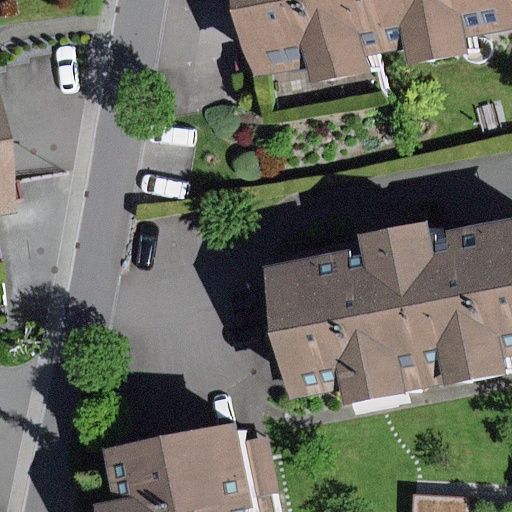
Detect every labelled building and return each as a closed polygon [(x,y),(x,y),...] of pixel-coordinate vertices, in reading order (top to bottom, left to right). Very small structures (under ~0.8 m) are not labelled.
[(511,0),(275,0),(291,78),(511,33),(511,0)] [(0,207),(16,205),(0,104),(0,207)] [(511,214),(309,257),(338,394),(511,357),(511,214)] [(296,511),(276,410),(142,436),(157,511),(296,511)] [(424,489),(423,511),(477,511),(478,490),(424,489)]
